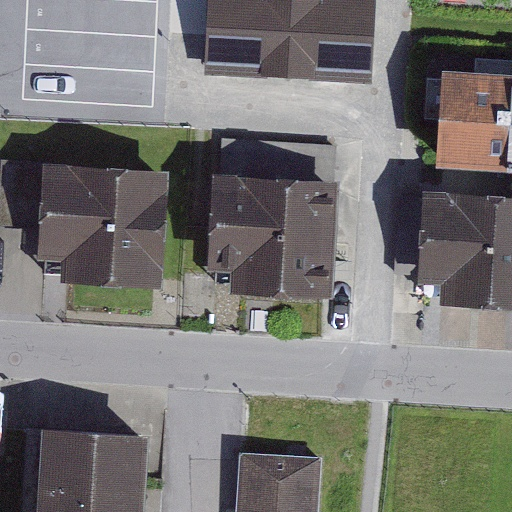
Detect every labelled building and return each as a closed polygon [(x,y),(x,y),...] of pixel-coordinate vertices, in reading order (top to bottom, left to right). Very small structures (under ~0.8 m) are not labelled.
[(205,0),(203,71),(344,77),(345,50),(369,51),(371,0),(205,0)] [(511,65),(442,61),(436,158),(511,163),(511,65)] [(221,168),(215,168),(210,261),(233,263),(231,286),(334,291),(341,171),(337,171),(338,144),(223,137),(221,168)] [(169,162),(44,157),(43,161),(1,159),(0,185),(0,226),(38,228),(37,253),(61,254),(60,276),(164,280),(169,162)] [(511,186),(423,182),(419,277),(441,278),(440,298),(511,300),(511,186)] [(144,511),(149,425),(27,418),(21,511),(144,511)] [(240,448),(235,511),(319,511),(324,454),(240,448)]
